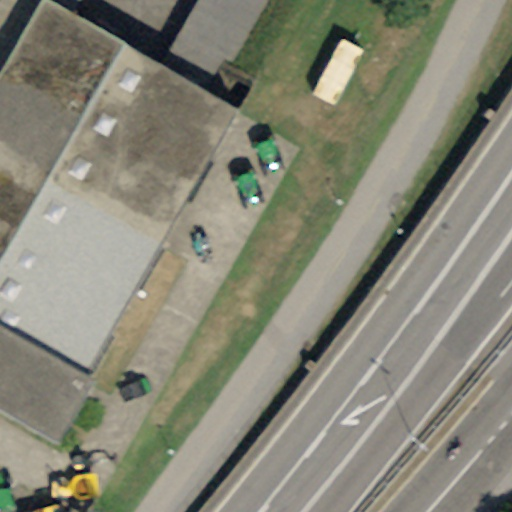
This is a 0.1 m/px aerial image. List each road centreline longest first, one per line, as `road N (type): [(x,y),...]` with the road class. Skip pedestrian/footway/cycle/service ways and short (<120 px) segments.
road 1 (primary): [(511,171),(380,350),(242,511)]
road 2 (primary): [(316,511),(511,273)]
road 3 (primary): [(428,511),(511,413)]
